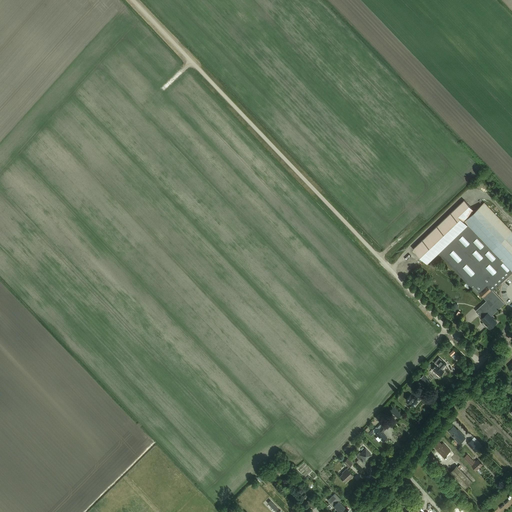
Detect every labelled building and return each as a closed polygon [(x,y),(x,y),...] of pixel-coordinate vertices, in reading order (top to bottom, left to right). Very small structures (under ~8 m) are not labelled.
[(474,210),(464,200),(413,249),(427,263),(467,225),(463,220),(474,210)] [(458,234),(438,253),(471,288),(471,287),(478,294),(479,293),(486,300),(481,305),(488,313),(481,319),(484,322),(482,324),(485,327),(487,325),(489,327),(488,327),(490,329),(494,326),(493,326),(497,322),(491,316),(505,303),(500,298),(492,290),(511,271),(511,234),(511,233),(511,231),(484,202),(465,221),(468,224),(458,234)] [(442,369),(446,364),(442,360),(438,365),(437,365),(433,370),(437,373),(436,374),(436,375),(438,376),(439,376),(440,376),(444,371),(442,369)] [(430,384),(432,380),(424,375),(422,379),(430,384)] [(419,396),(422,393),(417,389),(415,392),(417,394),(414,397),(411,394),(406,400),(409,403),(413,407),(421,398),(419,396)] [(401,414),(394,407),(391,410),(398,417),(401,414)] [(382,432),(387,428),(383,424),(375,433),(383,441),(387,437),(382,432)] [(458,442),(464,436),(458,429),(457,430),(453,426),(448,430),(452,435),(458,442)] [(475,451),(480,447),(472,438),(467,443),(475,451)] [(443,457),(450,451),(443,443),(442,444),(438,440),(433,444),(437,448),(436,449),(443,457)] [(452,451),(459,460),(464,457),(456,448),(452,451)] [(359,452),(356,455),(359,459),(361,457),(365,461),(371,455),(365,449),(360,454),(359,452)] [(467,454),(465,457),(472,464),(474,461),(467,454)] [(348,467),(352,464),(347,459),(343,462),(348,467)] [(478,459),(472,465),(477,469),(482,464),(478,459)] [(457,466),(450,472),(465,488),(474,479),(464,468),(462,467),(460,469),(457,466)] [(353,476),(346,469),(342,473),(343,474),(340,476),(345,482),(348,479),(349,480),(353,476)] [(339,511),(340,511),(345,508),(338,501),(340,499),(335,493),(329,499),(330,500),(328,501),(339,511)] [(313,509),(316,506),(309,499),(306,502),(313,509)] [(278,508),(270,500),(268,503),(275,511),(278,508)]
